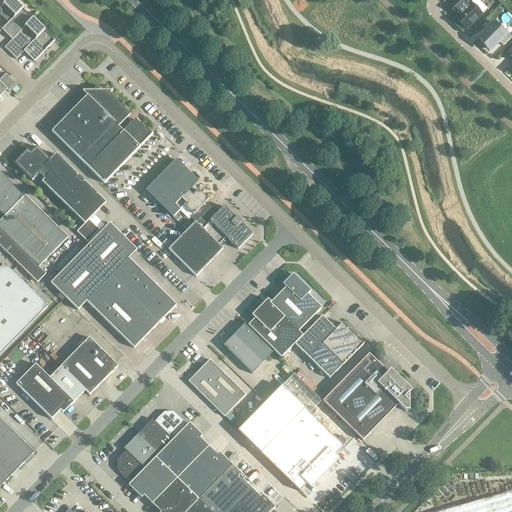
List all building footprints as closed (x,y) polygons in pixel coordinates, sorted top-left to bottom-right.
[(0,0),(0,9),(9,0),(0,0)] [(19,34),(33,20),(12,0),(9,0),(0,9),(0,15),(8,23),(2,30),(12,40),(12,41),(13,41),(19,34)] [(456,0),(449,8),(458,17),(455,20),(466,31),(481,15),(470,4),(470,5),(467,2),(467,1),(466,0),(456,0)] [(15,43),(15,44),(24,52),(23,52),(34,62),(55,42),(33,20),(19,34),(13,41),(15,43)] [(505,34),(500,30),(501,29),(500,29),(494,24),(479,40),(490,51),(498,42),(503,46),(511,38),(506,33),(505,34)] [(15,43),(13,41),(12,41),(12,40),(4,48),(5,49),(5,48),(8,51),(15,44),(15,43)] [(0,97),(7,90),(2,85),(9,78),(6,75),(0,80),(0,97)] [(151,135),(146,130),(145,131),(135,120),(123,132),(118,128),(130,115),(116,102),(117,101),(106,91),(105,90),(104,89),(103,89),(102,89),(101,88),(100,88),(99,88),(98,88),(96,89),(95,89),(94,90),(93,92),(82,92),(82,93),(87,97),(51,133),(104,184),(153,135),(152,134),(151,135)] [(84,182),(83,184),(77,177),(78,176),(56,155),(50,161),(37,148),(30,154),(27,151),(14,164),(32,182),(38,175),(44,180),(42,183),(84,225),(77,233),(87,243),(99,231),(89,221),(106,204),(84,182)] [(175,206),(179,202),(189,191),(198,182),(176,160),(146,191),(173,218),(180,211),(180,210),(175,206)] [(0,213),(4,217),(0,220),(0,247),(37,283),(46,275),(39,268),(68,238),(25,196),(23,197),(2,177),(0,178),(0,213)] [(193,196),(189,191),(179,202),(175,206),(180,210),(184,206),(193,215),(191,218),(195,223),(210,208),(205,203),(208,200),(198,191),(193,196)] [(195,223),(221,248),(229,241),(238,250),(252,235),(224,207),(217,214),(210,207),(210,208),(195,223)] [(182,236),(209,264),(223,250),(221,248),(195,223),(182,236)] [(78,311),(86,302),(134,349),(176,306),(128,259),(137,251),(109,224),(50,284),(78,311)] [(209,264),(182,236),(174,244),(168,250),(196,278),(209,264)] [(169,243),(165,247),(168,250),(174,244),(171,241),(169,243)] [(0,355),(47,307),(4,265),(0,269),(0,355)] [(286,288),(271,303),(270,304),(298,332),(322,309),(308,295),(310,292),(293,275),(283,285),(286,288)] [(303,336),(298,332),(270,304),(271,303),(268,300),(252,317),(255,320),(248,327),(281,359),(303,336)] [(364,345),(342,324),(336,331),(322,317),(294,345),(329,379),(364,345)] [(252,375),(273,353),(244,325),(223,347),(252,375)] [(31,335),(38,341),(41,338),(34,331),(31,335)] [(60,367),(61,368),(85,391),(89,396),(111,374),(114,372),(114,371),(118,367),(89,338),(60,367)] [(390,371),(388,374),(369,355),(323,402),(363,442),(370,434),(367,431),(395,402),(405,412),(409,411),(409,394),(412,391),(390,371)] [(209,360),(188,382),(224,418),(246,396),(209,360)] [(74,403),(49,379),(35,365),(16,385),(51,420),(60,411),(62,413),(64,413),(74,403)] [(61,368),(49,379),(74,403),(85,391),(61,368)] [(343,448),(309,414),(281,387),(238,432),(300,492),(307,485),(311,489),(339,460),(335,456),(343,448)] [(154,423),(173,441),(187,426),(174,413),(164,413),(155,422),(154,423)] [(0,488),(34,453),(0,420),(0,488)] [(159,455),(173,441),(154,423),(155,422),(152,420),(138,435),(159,455)] [(156,458),(177,479),(209,447),(200,439),(202,437),(189,424),(187,426),(173,441),(159,455),(156,458)] [(145,469),(156,458),(159,455),(138,435),(124,449),(126,451),(145,469)] [(177,479),(198,500),(232,466),(219,453),(217,456),(209,447),(177,479)] [(117,470),(130,484),(131,484),(145,469),(126,451),(117,461),(117,470)] [(156,458),(145,469),(131,484),(130,484),(128,486),(141,499),(144,496),(152,505),(177,479),(156,458)] [(245,479),(232,466),(198,500),(210,511),(228,511),(251,489),(243,481),(245,479)] [(187,511),(198,500),(177,479),(152,505),(159,511),(187,511)] [(251,489),(228,511),(271,511),(273,510),(275,508),(262,495),(260,498),(251,489)] [(511,511),(511,490),(425,511),(511,511)] [(210,511),(198,500),(187,511),(210,511)]
